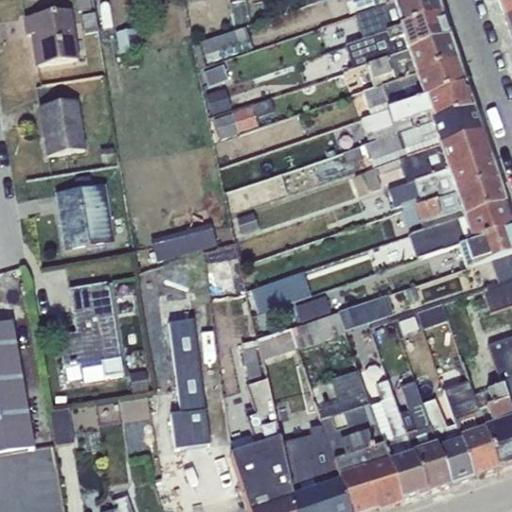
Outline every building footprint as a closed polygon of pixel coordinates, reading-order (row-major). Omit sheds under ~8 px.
[(90,0),(75,0),(77,13),(91,11),(90,0)] [(406,0),(343,0),(350,19),(354,17),(406,0)] [(439,16),(433,0),(406,0),(354,17),(363,42),(439,16)] [(511,0),(496,0),(504,20),(511,17),(511,0)] [(245,2),(230,5),(234,27),(249,24),(245,2)] [(79,62),(71,13),(25,20),(27,38),(35,37),(35,47),(34,47),(37,68),(79,62)] [(94,15),(81,17),(84,36),(98,34),(94,15)] [(447,39),(439,16),(363,42),(345,48),(352,70),(365,66),(447,39)] [(140,30),(115,35),(119,57),(144,52),(140,30)] [(244,30),(200,45),(207,66),(252,51),(244,30)] [(455,63),(447,39),(365,66),(373,90),(455,63)] [(463,86),(455,63),(373,90),(362,94),(370,118),(463,86)] [(224,68),(204,74),(208,89),(228,83),(224,68)] [(471,110),(463,86),(370,118),(360,121),(368,145),(471,110)] [(225,91),(206,97),(210,118),(231,111),(225,91)] [(271,102),(213,122),(220,142),(259,128),(257,120),(275,114),(271,102)] [(78,103),(39,109),(47,158),(86,152),(78,103)] [(479,134),(471,110),(368,145),(342,154),(346,164),(366,156),(369,164),(371,164),(373,170),(399,161),(479,134)] [(487,157),(479,134),(399,161),(402,168),(406,184),(487,157)] [(487,157),(406,184),(388,191),(394,210),(401,208),(402,213),(495,181),(487,157)] [(402,168),(399,161),(373,170),(365,172),(370,190),(379,187),(376,177),(402,168)] [(503,205),(495,181),(402,213),(401,213),(406,229),(420,225),(423,232),(503,205)] [(106,189),(56,197),(60,222),(61,222),(65,250),(64,250),(65,251),(108,243),(111,257),(129,255),(127,242),(115,244),(106,189)] [(511,230),(503,205),(423,232),(406,237),(416,263),(458,248),(511,230)] [(254,215),(236,220),(242,237),(259,231),(254,215)] [(211,225),(150,242),(156,265),(217,248),(211,225)] [(511,255),(511,232),(511,230),(458,248),(465,270),(477,266),(511,255)] [(511,281),(511,255),(477,266),(480,277),(488,281),(495,279),(498,287),(511,281)] [(253,295),(260,315),(310,296),(303,276),(253,295)] [(511,308),(511,281),(498,287),(482,292),(490,316),(511,308)] [(108,285),(69,291),(77,343),(59,346),(63,369),(81,366),(83,382),(103,379),(103,381),(123,378),(108,285)] [(293,308),(299,326),(336,313),(330,296),(293,308)] [(353,331),(394,318),(387,298),(346,310),(353,331)] [(442,307),(417,315),(423,331),(447,323),(442,307)] [(338,316),(291,332),(299,352),(345,336),(338,316)] [(415,317),(397,323),(402,337),(420,330),(415,317)] [(192,322),(168,326),(180,416),(170,417),(175,453),(209,448),(192,322)] [(12,323),(0,325),(0,456),(34,450),(12,323)] [(483,333),(488,347),(511,339),(506,326),(483,333)] [(289,332),(258,342),(264,362),(295,351),(289,332)] [(498,378),(511,420),(511,338),(511,339),(488,347),(498,378)] [(242,353),(248,383),(263,380),(256,350),(242,353)] [(145,374),(129,376),(132,396),(148,393),(145,374)] [(332,382),(339,404),(376,511),(378,511),(402,504),(372,407),(368,408),(358,374),(332,382)] [(472,398),(497,472),(511,467),(511,420),(498,378),(491,381),(494,390),(472,398)] [(294,511),(280,447),(266,382),(246,388),(255,416),(245,419),(251,435),(230,443),(235,454),(233,455),(249,511),(294,511)] [(372,407),(402,504),(426,496),(399,416),(387,382),(375,386),(381,403),(372,407)] [(399,416),(426,496),(450,488),(422,407),(415,386),(400,391),(408,413),(399,416)] [(455,427),(473,480),(497,472),(472,398),(469,387),(454,392),(464,421),(454,425),(455,427)] [(434,402),(422,407),(450,488),(473,480),(455,427),(446,430),(434,402)] [(321,429),(349,511),(376,511),(339,404),(316,412),(321,429)] [(69,411),(49,415),(54,450),(74,446),(69,411)] [(280,447),(294,511),(349,511),(321,429),(309,432),(310,440),(280,447)] [(96,432),(83,434),(86,454),(99,452),(96,432)] [(115,511),(114,511),(131,511),(126,497),(112,502),(115,511)]
